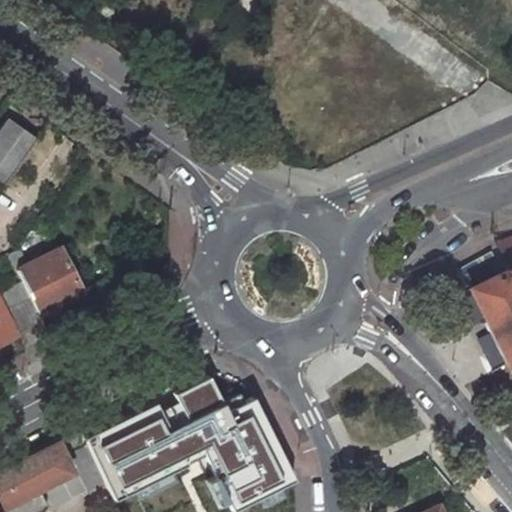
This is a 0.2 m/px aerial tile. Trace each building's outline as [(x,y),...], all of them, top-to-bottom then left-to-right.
[(241,0),(270,19),(282,0),(241,0)] [(511,10),(495,0),(410,0),(504,57),(511,44),(511,10)] [(34,137),(5,115),(0,122),(0,180),(2,182),(34,137)] [(79,290),(57,247),(25,263),(17,248),(8,253),(22,280),(38,311),(79,290)] [(505,361),(511,358),(511,263),(467,286),(505,361)] [(0,338),(41,317),(38,311),(22,280),(0,291),(0,338)] [(78,431),(117,511),(297,511),(289,446),(257,391),(239,377),(217,369),(197,373),(174,380),(78,431)] [(37,511),(43,505),(36,490),(71,473),(56,443),(0,470),(0,511),(37,511)] [(436,511),(432,501),(405,511),(436,511)]
